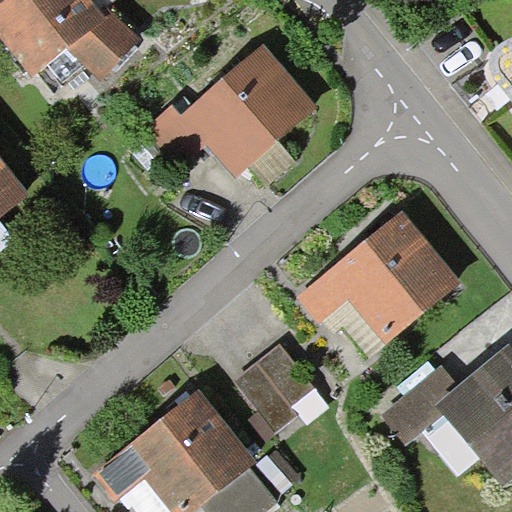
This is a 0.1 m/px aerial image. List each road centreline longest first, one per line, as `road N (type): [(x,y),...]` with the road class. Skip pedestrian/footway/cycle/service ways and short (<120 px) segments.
road 1 (residential): [(21,451),(414,114)]
road 2 (residential): [(511,228),(414,114)]
road 3 (residential): [(414,114),(324,0)]
